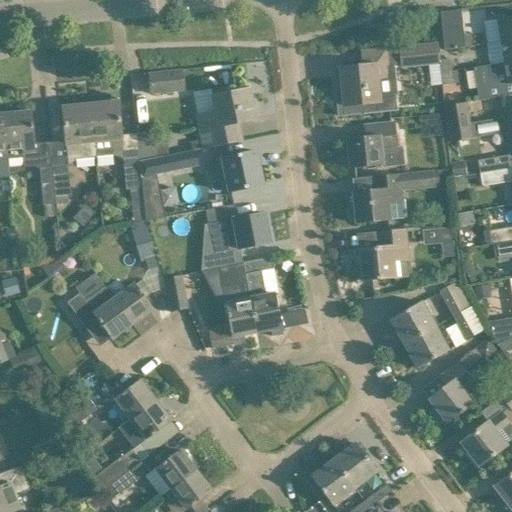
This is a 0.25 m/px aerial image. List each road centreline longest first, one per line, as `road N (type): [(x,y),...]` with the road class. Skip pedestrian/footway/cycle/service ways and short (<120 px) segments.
road 1 (residential): [(342,352),(322,272),(296,0)]
road 2 (unclassified): [(0,24),(192,2)]
road 3 (residential): [(190,380),(342,352)]
road 4 (residential): [(456,511),(373,397)]
road 5 (residential): [(268,478),(373,397)]
road 6 (residential): [(268,478),(190,380)]
